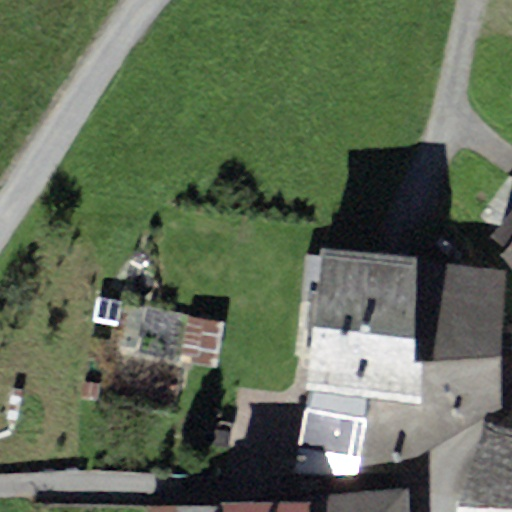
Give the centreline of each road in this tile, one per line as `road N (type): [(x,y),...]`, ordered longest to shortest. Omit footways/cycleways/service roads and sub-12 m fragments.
road 1 (unclassified): [(144,0),(0,214)]
road 2 (residential): [(443,511),(469,434),(484,420),(502,419),(511,402)]
